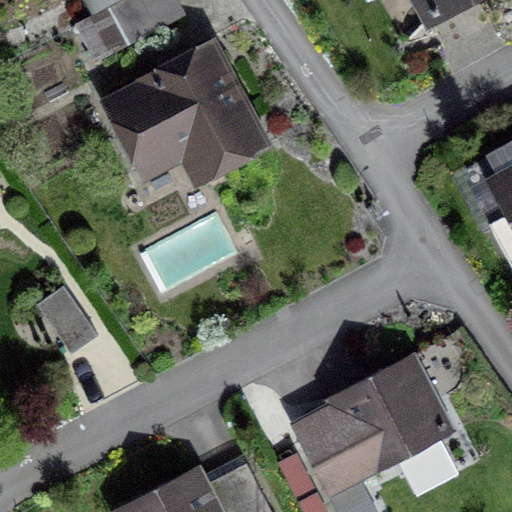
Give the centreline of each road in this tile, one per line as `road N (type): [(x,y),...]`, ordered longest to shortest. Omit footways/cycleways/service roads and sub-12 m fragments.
road 1 (residential): [(0,503),(431,263)]
road 2 (residential): [(262,0),(372,152)]
road 3 (residential): [(372,152),(511,76)]
road 4 (residential): [(431,263),(511,374)]
road 5 (residential): [(372,152),(431,263)]
